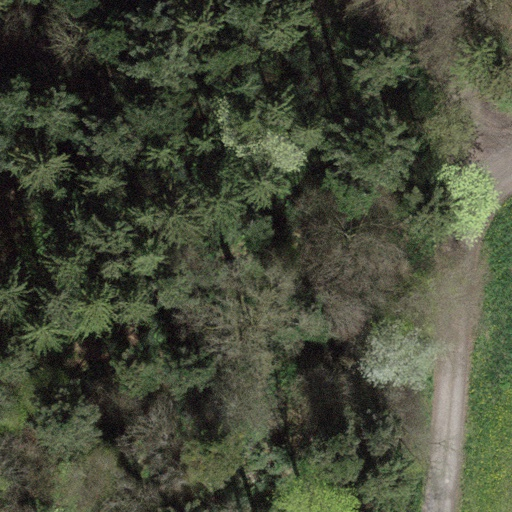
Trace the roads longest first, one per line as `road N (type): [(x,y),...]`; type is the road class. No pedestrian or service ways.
road 1 (track): [(449,511),(475,152)]
road 2 (track): [(475,152),(439,0)]
